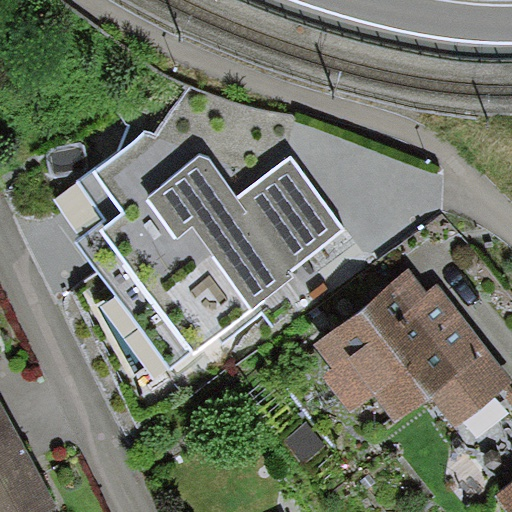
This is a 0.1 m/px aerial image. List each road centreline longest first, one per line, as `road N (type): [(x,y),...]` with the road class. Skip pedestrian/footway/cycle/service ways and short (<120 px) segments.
road 1 (residential): [(0,237),(131,511)]
road 2 (primary): [(348,0),(460,25),(511,23)]
